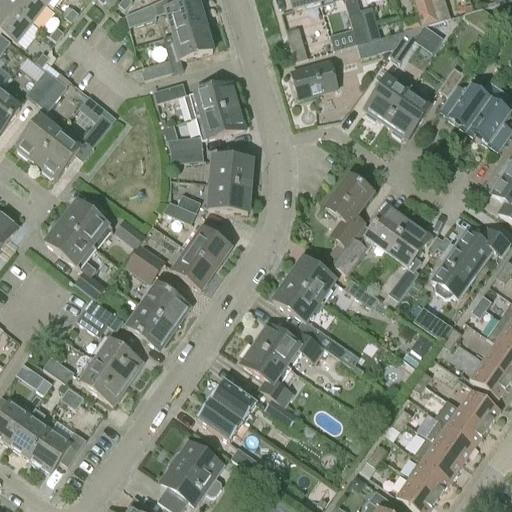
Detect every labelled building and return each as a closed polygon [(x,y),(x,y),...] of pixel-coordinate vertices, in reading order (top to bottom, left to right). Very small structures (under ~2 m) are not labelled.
[(35,0),(0,0),(0,2),(31,26),(45,8),(35,0)] [(35,0),(45,8),(51,13),(61,0),(35,0)] [(289,0),(294,16),(320,8),(317,0),(289,0)] [(344,0),(317,0),(320,8),(345,1),(344,0)] [(426,30),(438,27),(430,0),(416,0),(411,1),(418,25),(413,27),(412,22),(399,25),(403,37),(404,37),(426,31),(426,30)] [(442,0),(430,0),(438,27),(450,24),(442,0)] [(492,0),(494,5),(488,7),(490,10),(495,9),(496,10),(507,7),(505,0),(492,0)] [(126,1),(118,10),(124,15),(132,6),(126,1)] [(0,33),(15,46),(31,26),(0,2),(0,33)] [(165,15),(172,40),(205,31),(199,6),(165,15)] [(151,9),(125,19),(128,32),(155,24),(151,9)] [(64,22),(70,27),(78,18),(71,13),(64,22)] [(371,13),(360,17),(368,47),(380,44),(371,13)] [(348,20),(357,51),(368,47),(360,17),(348,20)] [(206,35),(205,31),(172,40),(164,43),(171,66),(179,64),(179,65),(212,56),(210,46),(212,45),(209,34),(206,35)] [(399,69),(426,31),(404,37),(392,55),(388,62),(399,69)] [(285,36),(294,67),(307,63),(298,32),(285,36)] [(49,42),(55,47),(62,38),(56,33),(49,42)] [(380,44),(368,47),(357,51),(361,65),(392,55),(404,37),(403,37),(380,44)] [(0,58),(9,46),(0,39),(0,58)] [(49,63),(45,60),(42,57),(35,67),(41,72),(49,63)] [(140,70),(142,82),(169,78),(167,66),(140,70)] [(329,69),(291,80),(299,106),(337,95),(329,69)] [(438,96),(448,103),(458,90),(464,80),(454,73),(438,96)] [(37,105),(55,83),(45,75),(24,100),(35,109),(38,105),(37,105)] [(377,124),(386,130),(409,98),(396,89),(399,84),(390,78),(364,116),(368,118),(366,121),(375,127),(377,124)] [(37,105),(38,105),(48,114),(66,91),(55,83),(37,105)] [(461,139),(465,142),(498,94),(488,87),(480,99),(470,92),(467,97),(458,90),(448,103),(444,108),(454,115),(448,124),(464,135),(461,139)] [(153,97),(157,109),(186,101),(183,89),(153,97)] [(232,89),(194,99),(183,102),(189,125),(200,122),(238,112),(232,89)] [(488,153),(489,152),(498,158),(511,138),(511,135),(509,133),(511,128),(507,125),(511,120),(501,113),(509,102),(498,94),(465,142),(469,145),(472,141),(488,153)] [(10,106),(0,98),(0,136),(19,113),(18,112),(23,106),(15,100),(10,106)] [(422,107),(409,98),(386,130),(394,136),(392,139),(402,146),(404,143),(408,146),(434,108),(425,102),(422,107)] [(244,135),(238,112),(200,122),(207,145),(244,135)] [(27,161),(35,167),(58,136),(46,127),(51,121),(43,115),(15,151),(17,153),(15,155),(25,163),(27,161)] [(93,152),(112,128),(101,119),(82,144),(93,152)] [(58,136),(35,167),(42,173),(40,175),(50,183),(52,181),(55,182),(83,146),(63,130),(58,136)] [(170,156),(201,154),(201,143),(167,145),(170,156)] [(201,154),(170,156),(170,169),(202,167),(201,154)] [(215,175),(213,190),(249,193),(251,167),(211,163),(210,175),(215,175)] [(511,167),(491,199),(505,208),(498,218),(511,227),(511,167)] [(334,240),(349,251),(364,231),(365,229),(356,223),(373,198),(350,182),(327,214),(344,226),(334,240)] [(247,219),(249,193),(213,190),(212,205),(208,204),(207,216),(247,219)] [(181,200),(176,210),(195,219),(199,209),(181,200)] [(75,206),(59,227),(94,255),(110,234),(75,206)] [(195,219),(176,210),(169,207),(162,217),(190,230),(195,219)] [(348,281),(367,254),(372,247),(375,250),(378,245),(391,255),(411,226),(390,211),(371,236),(364,231),(349,251),(334,272),(348,281)] [(0,220),(0,219),(0,252),(16,232),(12,229),(13,227),(2,218),(0,220)] [(432,241),(411,226),(391,255),(403,264),(400,268),(407,273),(385,305),(396,312),(415,283),(414,282),(417,278),(413,275),(419,267),(415,264),(432,241)] [(78,275),(94,255),(59,227),(43,248),(78,275)] [(143,242),(123,227),(114,238),(134,254),(143,242)] [(201,234),(186,255),(214,275),(229,254),(201,234)] [(492,255),(502,262),(510,251),(487,234),(480,245),(467,236),(432,285),(438,289),(435,292),(436,297),(445,303),(450,302),(453,299),(458,303),(492,255)] [(138,251),(131,261),(156,278),(163,268),(138,251)] [(199,296),(214,275),(186,255),(171,277),(199,296)] [(148,288),(156,278),(131,261),(124,271),(148,288)] [(303,263),(289,284),(317,304),(326,292),(330,295),(336,286),(303,263)] [(501,273),(509,279),(511,274),(511,268),(507,264),(501,273)] [(509,279),(501,273),(495,281),(503,287),(509,279)] [(83,277),(74,289),(93,304),(102,293),(83,277)] [(274,305),(306,328),(322,307),(317,304),(289,284),(274,305)] [(378,303),(351,284),(345,294),(372,312),(378,303)] [(153,301),(144,314),(173,334),(188,312),(155,290),(149,299),(153,301)] [(476,308),(484,314),(490,306),(482,300),(476,308)] [(122,326),(99,311),(89,304),(82,314),(92,321),(114,337),(122,326)] [(511,333),(511,306),(499,325),(511,333)] [(484,314),(476,308),(470,317),(478,322),(484,314)] [(82,314),(82,315),(74,326),(98,342),(106,331),(92,321),(82,314)] [(158,355),(173,334),(144,314),(136,327),(132,324),(126,333),(158,355)] [(511,360),(511,333),(499,325),(487,342),(494,347),(511,360)] [(269,329),(255,349),(290,373),(301,356),(316,366),(325,353),(310,343),(301,336),(294,346),(269,329)] [(447,340),(456,347),(462,338),(453,332),(447,340)] [(317,333),(310,343),(325,353),(338,362),(345,352),(317,333)] [(450,355),(456,347),(447,340),(441,348),(450,355)] [(88,363),(126,389),(141,367),(103,341),(89,362),(88,363)] [(510,385),(511,382),(511,360),(494,347),(481,365),(510,385)] [(293,413),(287,408),(293,399),(286,394),(288,390),(282,385),(290,373),(255,349),(241,368),(267,386),(260,395),(272,404),(290,417),(291,417),(293,413)] [(88,363),(89,362),(85,360),(80,361),(75,368),(76,373),(79,375),(74,384),(111,410),(126,389),(88,363)] [(45,369),(42,367),(37,364),(34,368),(65,389),(73,378),(50,362),(47,366),(45,369)] [(497,403),(510,385),(481,365),(469,383),(497,403)] [(422,375),(416,383),(425,390),(431,382),(422,375)] [(51,387),(43,382),(35,394),(43,400),(51,387)] [(425,390),(416,383),(411,391),(420,397),(425,390)] [(257,409),(224,386),(214,401),(212,401),(210,405),(244,428),(250,432),(255,424),(249,420),(257,409)] [(59,403),(67,409),(75,397),(67,391),(59,403)] [(471,394),(458,413),(486,432),(499,414),(471,394)] [(83,402),(75,397),(67,409),(75,414),(83,402)] [(296,420),(291,417),(290,417),(272,404),(265,415),(288,431),(296,420)] [(0,415),(0,444),(8,450),(28,420),(7,405),(0,415)] [(198,425),(231,447),(244,428),(210,405),(207,408),(208,410),(198,425)] [(473,450),(486,432),(458,413),(446,430),(473,450)] [(8,450),(28,464),(49,434),(40,428),(45,421),(35,414),(30,421),(28,420),(8,450)] [(396,422),(405,428),(410,420),(402,414),(396,422)] [(398,437),(405,428),(396,422),(390,431),(398,437)] [(461,468),(473,450),(446,430),(438,424),(425,443),(461,468)] [(72,436),(66,445),(49,434),(28,464),(49,478),(58,465),(66,471),(84,445),(72,436)] [(448,485),(461,468),(425,443),(412,461),(420,466),(448,485)] [(158,505),(168,511),(183,511),(186,508),(191,511),(193,511),(203,498),(209,502),(214,501),(220,492),(219,488),(213,484),(224,468),(191,445),(162,486),(169,490),(158,505)] [(371,457),(380,463),(385,456),(377,450),(371,457)] [(252,476),(259,465),(239,452),(232,463),(252,476)] [(380,463),(371,457),(365,466),(374,472),(380,463)] [(436,503),(448,485),(420,466),(408,483),(436,503)] [(429,511),(436,503),(408,483),(395,502),(409,511),(429,511)] [(392,511),(394,510),(374,497),(364,511),(366,511),(392,511)]
